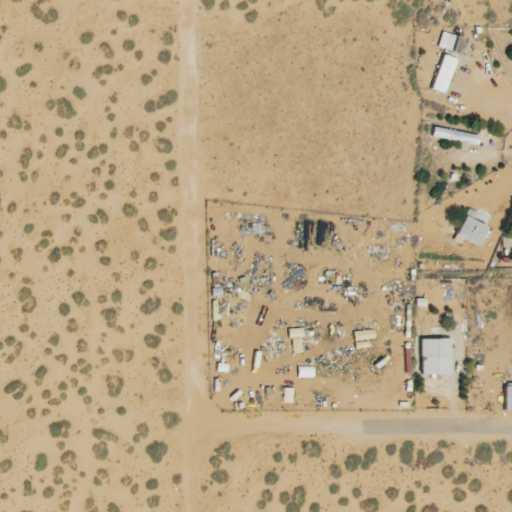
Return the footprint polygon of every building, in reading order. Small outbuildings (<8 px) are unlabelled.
[(451,51),(454,36),(440,32),(436,47),(451,51)] [(443,94),(453,59),(439,55),(429,90),(443,94)] [(460,141),(461,133),(431,129),(430,137),(460,141)] [(452,235),(475,246),(484,228),(461,217),(452,235)] [(448,375),(447,339),(418,340),(418,375),(448,375)]
